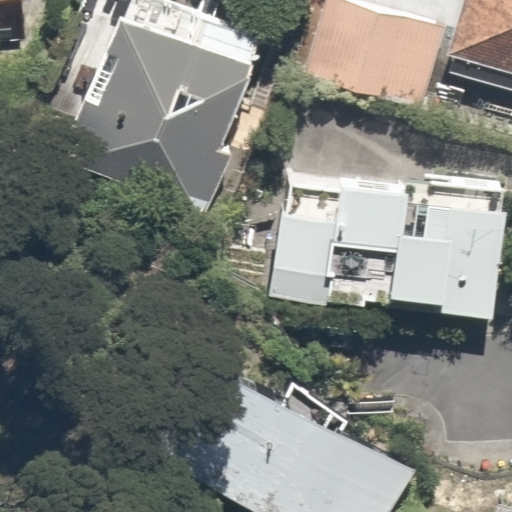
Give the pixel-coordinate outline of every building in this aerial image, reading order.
[(0,0),(0,42),(26,42),(25,0),(0,0)] [(207,198),(263,10),(228,0),(199,0),(195,16),(139,0),(116,0),(70,157),(207,198)] [(413,103),(440,13),(395,0),(323,0),(302,70),(413,103)] [(511,0),(461,0),(449,52),(511,67),(511,0)] [(434,273),(433,290),(433,297),(495,301),(504,167),(339,156),(338,176),(282,173),(277,284),(333,286),(335,218),(388,220),(386,271),(434,273)] [(377,511),(418,433),(210,325),(148,444),(280,511),(377,511)]
